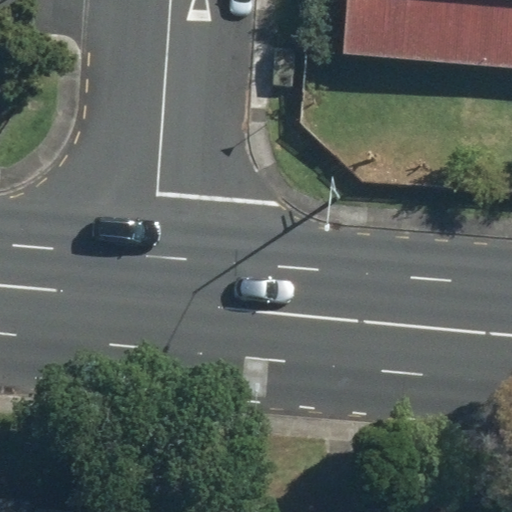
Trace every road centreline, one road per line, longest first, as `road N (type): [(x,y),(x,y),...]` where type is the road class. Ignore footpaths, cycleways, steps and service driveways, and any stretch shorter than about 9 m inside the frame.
road 1 (secondary): [(148,295),(511,326)]
road 2 (residential): [(148,295),(171,0)]
road 3 (secondary): [(0,284),(148,295)]
